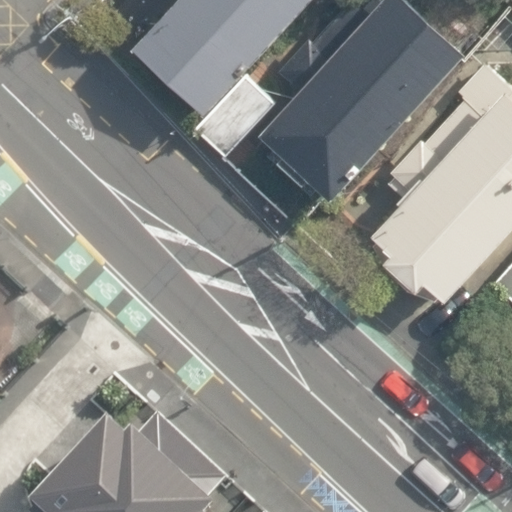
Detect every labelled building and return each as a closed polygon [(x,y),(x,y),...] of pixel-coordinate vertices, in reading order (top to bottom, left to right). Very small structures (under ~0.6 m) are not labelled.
[(169,0),(131,40),(200,105),(299,0),(169,0)] [(475,59),(412,0),(384,0),(341,45),(261,130),(338,203),(475,59)] [(511,241),(511,93),(379,240),(453,307),(511,241)] [(0,380),(63,314),(0,253),(0,380)] [(511,260),(496,277),(511,292),(511,260)] [(33,493),(52,511),(272,511),(269,509),(265,511),(215,511),(208,505),(216,495),(212,491),(230,473),(160,407),(143,427),(136,421),(129,428),(110,411),(33,493)]
